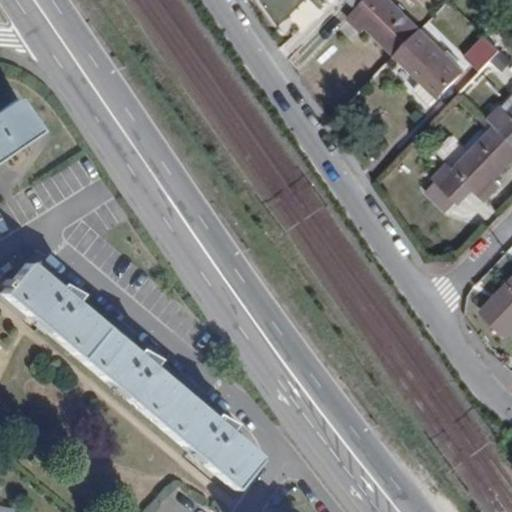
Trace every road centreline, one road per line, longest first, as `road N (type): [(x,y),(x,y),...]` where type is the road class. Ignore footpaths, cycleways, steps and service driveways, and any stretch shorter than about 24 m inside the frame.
road 1 (primary): [(56,36),(317,410),(399,511)]
road 2 (residential): [(211,0),(423,308)]
road 3 (residential): [(423,308),(482,385),(511,410)]
road 4 (residential): [(511,223),(423,308)]
